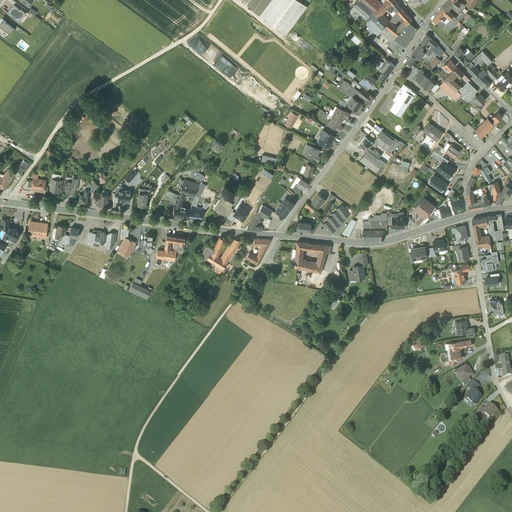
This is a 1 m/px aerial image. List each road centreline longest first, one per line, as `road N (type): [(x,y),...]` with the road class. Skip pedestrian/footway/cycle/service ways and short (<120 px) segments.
road 1 (track): [(480,284),(378,305),(217,511)]
road 2 (track): [(275,236),(142,429),(126,511)]
road 3 (track): [(222,0),(199,31),(73,104),(11,202)]
road 4 (secondary): [(280,236),(0,200)]
road 5 (residential): [(395,68),(280,236)]
road 6 (residential): [(468,215),(496,384),(511,411)]
road 7 (secondary): [(468,215),(376,243),(280,236)]
road 8 (residential): [(511,115),(423,27)]
road 9 (residential): [(395,68),(485,150)]
